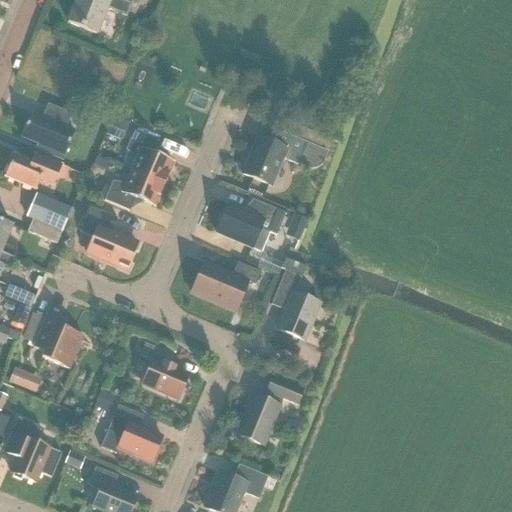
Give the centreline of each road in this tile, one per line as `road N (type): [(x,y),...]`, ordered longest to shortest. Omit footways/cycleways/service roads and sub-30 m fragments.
road 1 (residential): [(166,511),(223,359),(210,336),(150,307)]
road 2 (residential): [(150,307),(223,122)]
